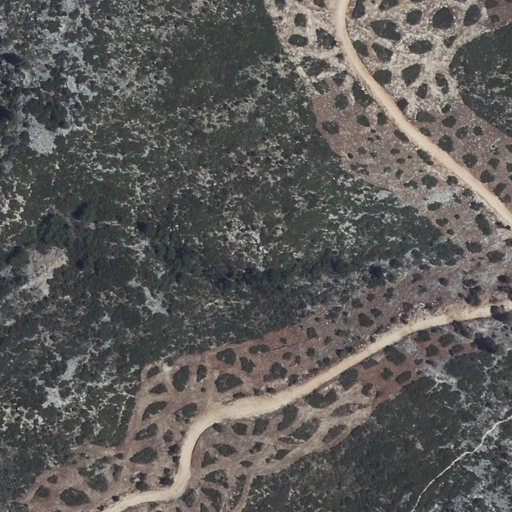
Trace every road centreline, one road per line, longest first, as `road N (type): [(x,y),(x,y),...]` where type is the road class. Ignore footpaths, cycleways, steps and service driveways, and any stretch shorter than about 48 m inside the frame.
road 1 (track): [(112,511),(171,491),(183,477),(191,433),(203,423),(277,402),(408,328),(511,310)]
road 2 (track): [(511,220),(383,97),(343,34),(346,0)]
